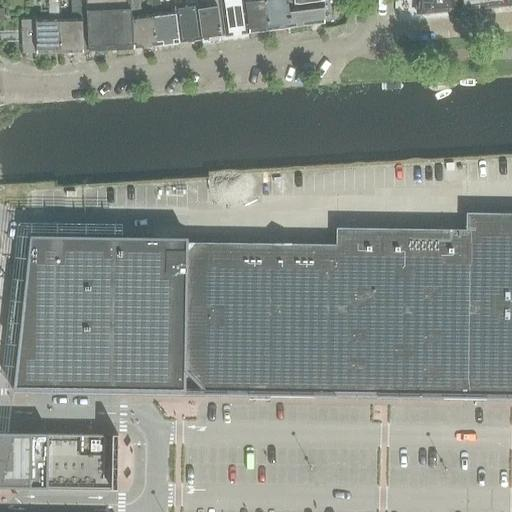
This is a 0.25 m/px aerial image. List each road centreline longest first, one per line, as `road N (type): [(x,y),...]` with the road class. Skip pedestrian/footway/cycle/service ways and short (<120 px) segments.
road 1 (residential): [(0,82),(43,84),(350,45),(369,27)]
road 2 (residential): [(369,27),(511,18)]
